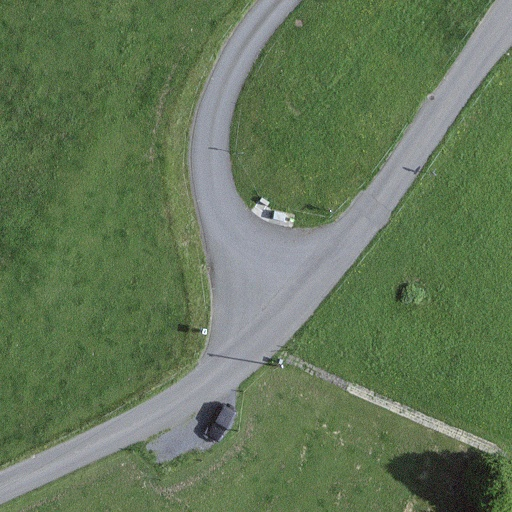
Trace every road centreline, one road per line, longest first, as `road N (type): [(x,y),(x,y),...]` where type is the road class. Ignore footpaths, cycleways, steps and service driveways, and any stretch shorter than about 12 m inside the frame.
road 1 (unclassified): [(511,14),(288,315)]
road 2 (unclassified): [(288,315),(236,245),(217,197),(212,144),(239,57),(284,0)]
road 3 (unclassified): [(288,315),(177,408),(0,495)]
